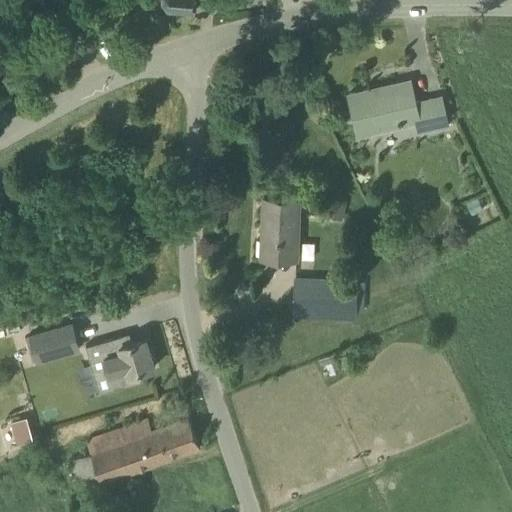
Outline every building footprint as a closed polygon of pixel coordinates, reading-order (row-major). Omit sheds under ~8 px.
[(196,10),(196,0),(163,0),(163,1),(169,8),(196,10)] [(416,102),(412,83),(371,92),(370,88),(348,93),(354,116),(359,115),(362,129),(418,116),(422,131),(449,125),(442,96),(416,102)] [(297,258),(300,198),(264,197),(261,257),(297,258)] [(331,198),(326,215),(342,220),(347,203),(331,198)] [(409,223),(394,234),(405,248),(419,238),(409,223)] [(302,240),(301,256),(315,257),(316,241),(302,240)] [(355,313),(357,281),(296,278),(294,310),(355,313)] [(72,320),(29,333),(38,362),(81,349),(72,320)] [(143,380),(141,371),(155,366),(147,338),(125,344),(122,335),(86,345),(91,361),(104,357),(114,389),(143,380)] [(326,377),(337,372),(330,355),(319,360),(326,377)] [(26,416),(10,418),(13,440),(30,438),(26,416)] [(201,446),(190,417),(151,429),(147,419),(86,441),(101,482),(201,446)]
